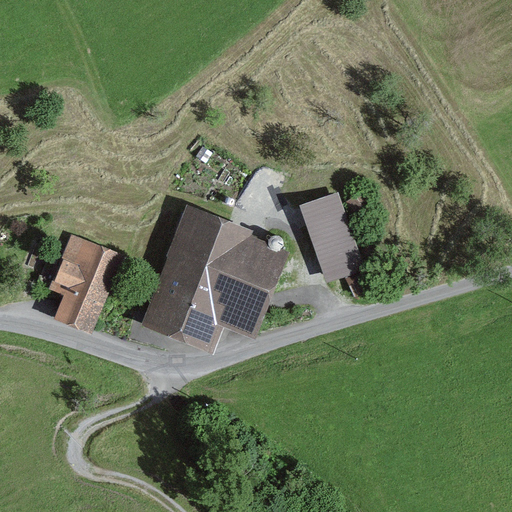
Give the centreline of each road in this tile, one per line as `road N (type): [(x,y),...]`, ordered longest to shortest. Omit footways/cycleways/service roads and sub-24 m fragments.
road 1 (unclassified): [(511,271),(188,365),(135,359),(0,321)]
road 2 (track): [(0,214),(169,205),(280,225),(309,256),(331,325)]
road 3 (track): [(177,511),(143,488),(88,471),(75,453),(94,424),(152,397),(188,365)]
road 4 (track): [(57,0),(98,83),(130,205)]
